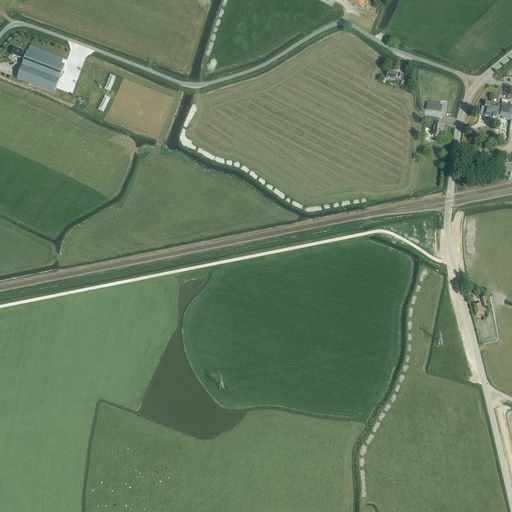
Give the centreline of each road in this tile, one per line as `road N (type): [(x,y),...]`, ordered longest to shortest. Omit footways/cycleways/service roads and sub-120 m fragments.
road 1 (unclassified): [(463,76),(345,23),(261,66),(201,85),(24,24),(0,35)]
road 2 (tertiary): [(511,503),(450,251),(455,148),(468,95)]
